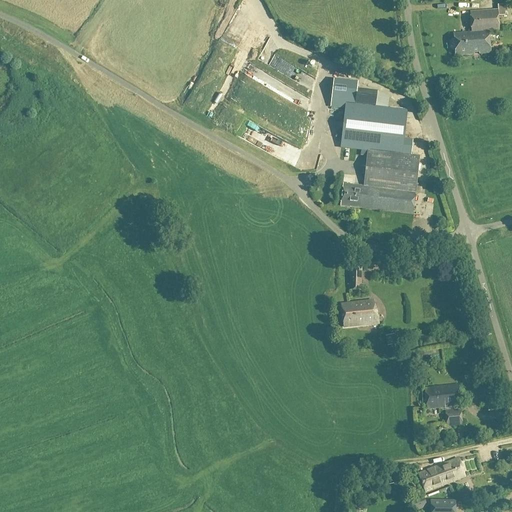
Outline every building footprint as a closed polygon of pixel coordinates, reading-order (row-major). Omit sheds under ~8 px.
[(454,56),(490,54),(488,32),(499,31),(498,16),(505,16),(504,5),(497,5),(497,11),(469,13),(471,33),(453,34),(454,56)] [(234,35),(245,11),(238,7),(227,32),(234,35)] [(256,61),(268,69),(274,60),(272,58),(277,51),(267,44),(256,61)] [(340,206),(413,215),(419,157),(410,156),(412,141),(404,140),(407,112),(375,108),(376,92),(357,90),(357,83),(333,81),(330,107),(344,109),(340,148),(367,151),(363,187),(342,184),(340,206)] [(310,154),(306,170),(314,171),(317,155),(310,154)] [(350,263),(349,291),(360,291),(361,263),(350,263)] [(372,301),(340,305),(343,328),(378,324),(372,301)] [(391,333),(391,338),(393,349),(400,347),(398,336),(397,332),(391,333)] [(481,383),(483,392),(488,412),(501,410),(496,389),(494,380),(489,381),(486,370),(480,372),(481,383)] [(458,383),(423,387),(426,409),(433,408),(460,405),(458,383)] [(461,409),(444,411),(446,426),(462,424),(461,409)] [(455,430),(453,439),(461,442),(464,433),(455,430)] [(425,492),(465,476),(458,458),(418,474),(425,492)] [(423,498),(413,502),(412,502),(415,511),(426,506),(423,498)] [(430,511),(455,511),(455,502),(431,502),(430,511)]
